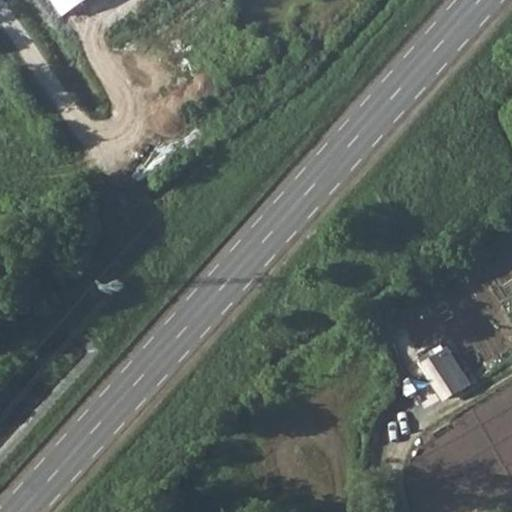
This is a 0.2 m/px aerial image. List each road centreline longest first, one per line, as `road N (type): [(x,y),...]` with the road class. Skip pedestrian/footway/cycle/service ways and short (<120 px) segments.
road 1 (secondary): [(20,511),(480,0)]
road 2 (track): [(511,371),(416,430),(398,476),(403,511)]
